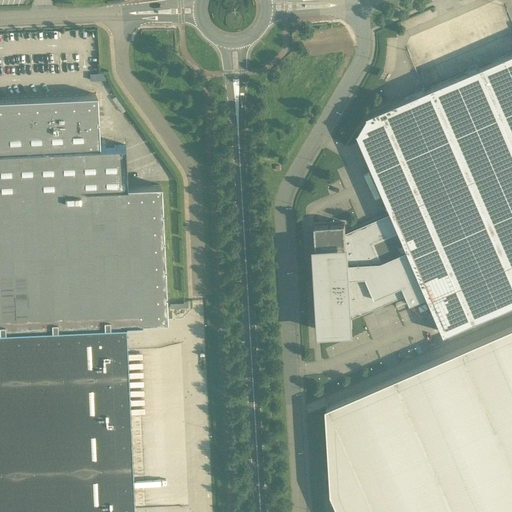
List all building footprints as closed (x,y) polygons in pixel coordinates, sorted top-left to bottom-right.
[(410,303),(429,295),(444,332),(511,303),(511,51),(478,66),(477,64),(469,68),(470,70),(424,89),(423,87),(415,91),(416,93),(367,114),(367,115),(368,115),(359,131),(358,131),(393,212),(345,233),(345,223),(315,224),(317,265),(321,265),(321,269),(320,269),(319,269),(319,270),(318,271),(318,272),(319,273),(319,274),(320,274),(321,274),(321,278),(318,278),(321,330),(351,329),(350,319),(406,294),(410,303)] [(0,329),(126,324),(143,324),(143,322),(166,321),(160,185),(128,186),(126,145),(99,146),(96,94),(0,98),(0,329)] [(0,329),(0,511),(134,511),(126,324),(0,329)] [(511,511),(511,326),(327,406),(331,484),(339,483),(341,511),(340,511),(511,511)] [(143,380),(143,365),(130,366),(131,380),(143,380)] [(333,392),(335,396),(373,381),(372,377),(333,392)] [(138,467),(149,468),(150,462),(133,462),(133,478),(137,478),(138,467)]
